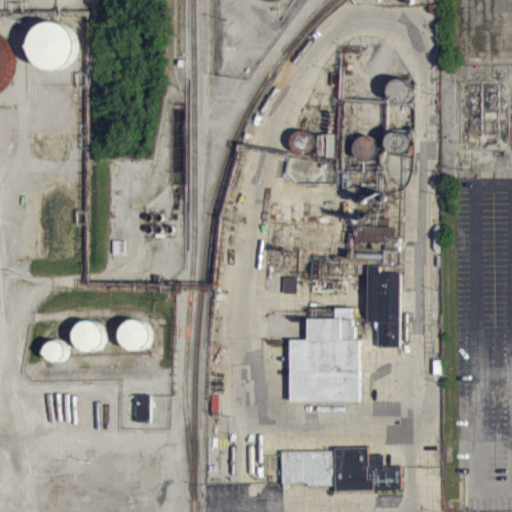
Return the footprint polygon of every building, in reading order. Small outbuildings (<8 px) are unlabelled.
[(0,0),(0,9),(8,9),(10,1),(11,1),(10,0),(0,0)] [(81,76),(80,31),(37,32),(39,77),(81,76)] [(369,321),(380,321),(380,345),(401,345),(402,271),(382,270),(382,264),(370,264),(369,321)] [(361,399),(361,338),(356,338),(356,324),(353,324),(353,306),(337,306),(310,305),(310,338),(293,338),(292,399),(361,399)] [(107,330),(81,329),(80,358),(106,359),(107,330)] [(153,329),(125,330),(126,357),(154,356),(153,329)] [(69,350),(52,351),(52,370),(69,369),(69,350)] [(283,450),(283,481),(309,480),(309,484),(337,483),(337,489),(375,489),(375,487),(401,487),(401,464),(383,464),(383,452),(369,452),(368,445),(336,445),(336,449),(283,450)]
